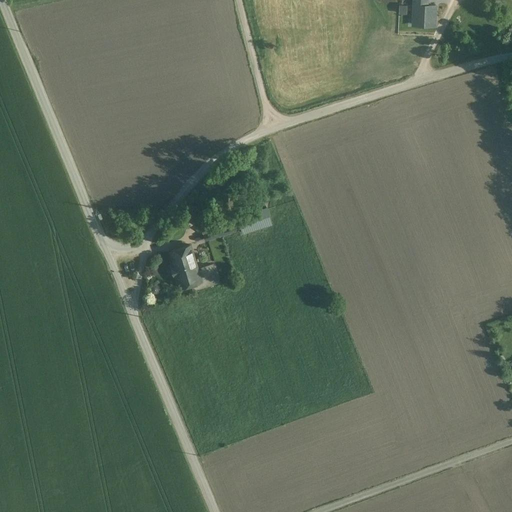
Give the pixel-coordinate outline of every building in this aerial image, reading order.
[(429,2),(429,0),(412,0),(411,25),(436,25),(436,2),(429,2)] [(263,209),(240,217),(244,228),(267,221),(263,209)] [(213,216),(200,221),(204,233),(217,229),(213,216)] [(217,229),(204,233),(206,240),(237,230),(234,224),(217,229)] [(198,270),(190,245),(170,251),(175,265),(172,267),(174,275),(178,275),(178,276),(179,276),(182,287),(197,282),(201,280),(199,273),(198,270)] [(213,264),(202,267),(204,271),(199,273),(201,280),(197,282),(199,288),(218,281),(213,264)]
